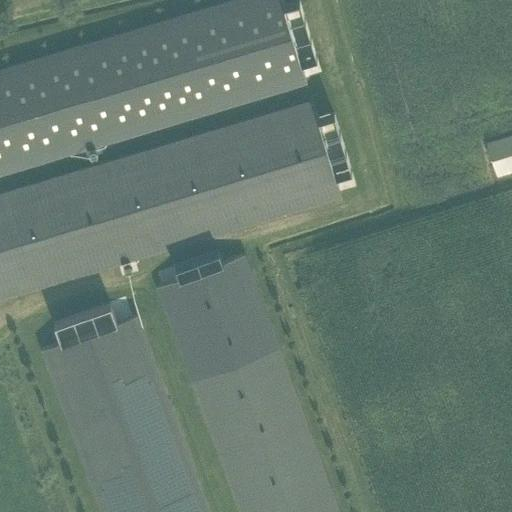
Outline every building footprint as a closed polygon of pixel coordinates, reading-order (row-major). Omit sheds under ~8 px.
[(0,170),(304,79),(298,60),(317,55),(299,0),(282,0),(281,1),(280,0),(204,0),(0,62),(0,170)] [(0,295),(338,193),(309,96),(0,189),(0,295)] [(511,168),(511,131),(485,139),(495,174),(511,168)] [(443,151),(444,174),(459,173),(457,150),(443,151)] [(343,511),(243,244),(149,278),(236,511),(343,511)] [(43,346),(103,511),(208,511),(136,312),(115,319),(108,300),(53,321),(59,340),(43,346)]
